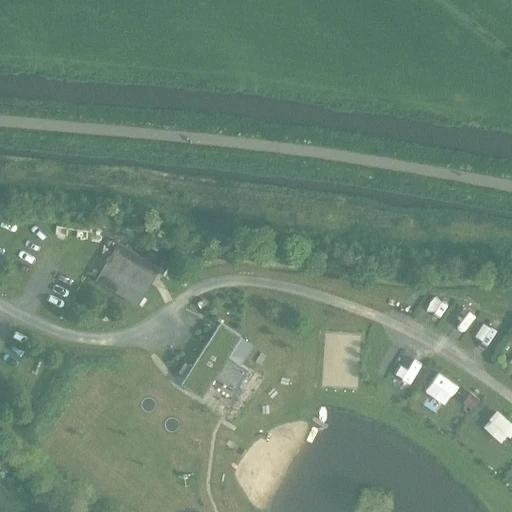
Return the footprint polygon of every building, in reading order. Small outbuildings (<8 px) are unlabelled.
[(160,268),(119,243),(96,280),(137,305),(142,297),(139,295),(152,274),(155,276),(160,268)] [(199,264),(176,274),(181,284),(204,274),(199,264)] [(215,377),(235,389),(247,369),(227,357),(241,336),(220,323),(182,385),(202,397),(215,377)] [(470,394),(463,402),(471,409),(478,400),(470,394)] [(505,442),(511,434),(511,419),(499,409),(485,424),(505,442)]
